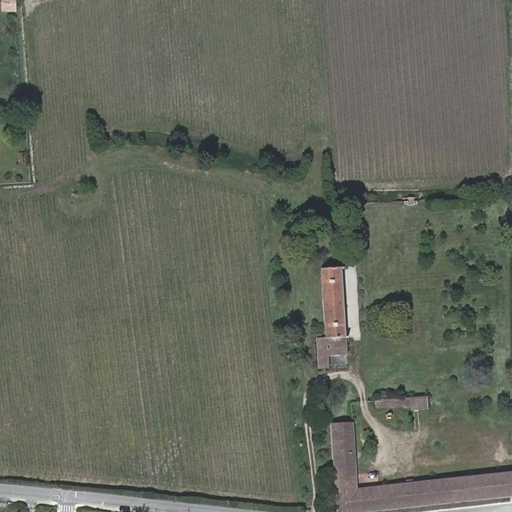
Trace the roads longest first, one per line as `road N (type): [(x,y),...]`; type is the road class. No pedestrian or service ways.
road 1 (unknown): [(372,418),(357,376),(344,371),(315,380),(321,511)]
road 2 (residential): [(75,498),(200,511)]
